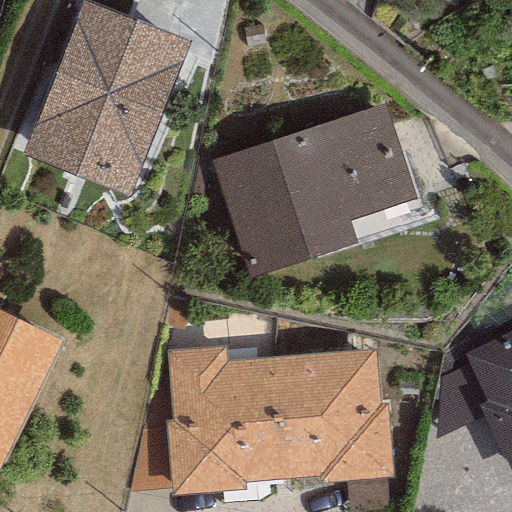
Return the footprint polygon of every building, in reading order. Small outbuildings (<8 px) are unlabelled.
[(84,7),(24,160),(136,204),(196,50),(84,7)] [(417,238),(383,111),(205,158),(239,285),(417,238)] [(0,474),(5,477),(71,344),(0,308),(0,474)] [(511,459),(511,334),(428,369),(453,430),(493,414),(511,459)] [(377,350),(165,363),(173,492),(385,479),(377,350)]
